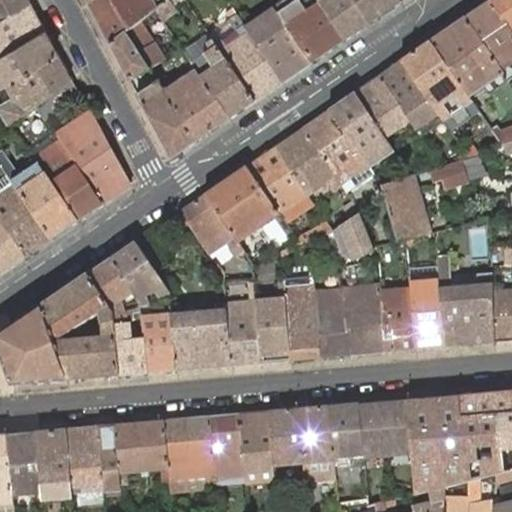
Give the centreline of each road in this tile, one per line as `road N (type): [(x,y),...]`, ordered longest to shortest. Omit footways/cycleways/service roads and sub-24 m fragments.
road 1 (residential): [(511,364),(0,404)]
road 2 (tertiary): [(451,0),(169,190)]
road 3 (residential): [(169,190),(62,0)]
road 4 (tertiary): [(169,190),(0,305)]
